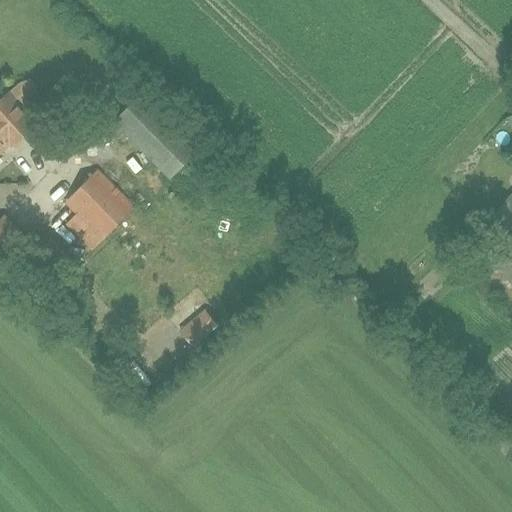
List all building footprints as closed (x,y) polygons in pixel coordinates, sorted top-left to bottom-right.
[(0,103),(0,153),(11,144),(13,147),(37,126),(9,96),(0,103)] [(170,182),(199,154),(144,96),(115,124),(170,182)] [(70,139),(85,125),(74,113),(59,127),(70,139)] [(103,241),(134,210),(97,172),(66,203),(103,241)] [(511,221),(511,199),(501,210),(511,221)] [(0,255),(14,270),(36,249),(5,218),(0,222),(0,255)] [(511,285),(511,235),(511,234),(486,259),(511,285)] [(195,349),(219,328),(205,311),(181,332),(195,349)]
